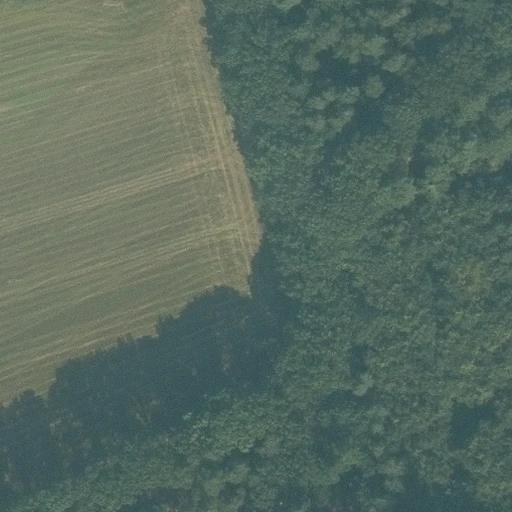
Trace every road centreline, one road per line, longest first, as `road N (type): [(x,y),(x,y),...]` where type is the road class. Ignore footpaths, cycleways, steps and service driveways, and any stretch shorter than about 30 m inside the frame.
road 1 (track): [(340,361),(207,414),(17,511)]
road 2 (track): [(511,7),(340,160),(318,222),(318,251)]
road 3 (track): [(318,251),(254,0)]
road 4 (track): [(340,361),(381,511)]
road 5 (track): [(282,492),(340,361)]
